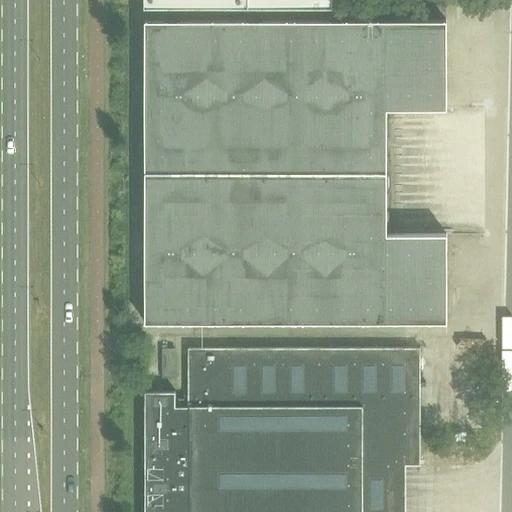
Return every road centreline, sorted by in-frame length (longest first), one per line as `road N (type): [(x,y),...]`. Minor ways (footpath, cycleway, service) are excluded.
road 1 (primary): [(65,511),(67,0)]
road 2 (primary): [(19,0),(17,511)]
